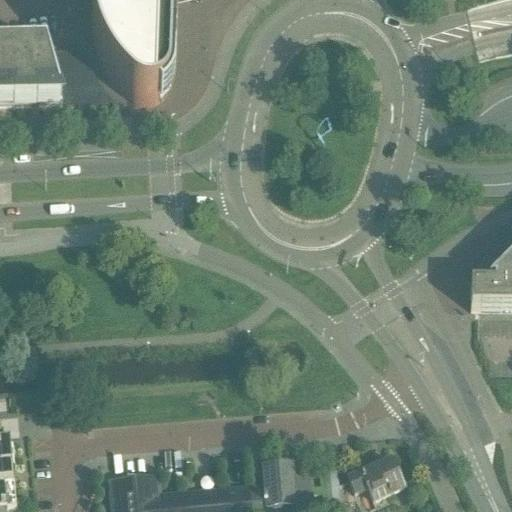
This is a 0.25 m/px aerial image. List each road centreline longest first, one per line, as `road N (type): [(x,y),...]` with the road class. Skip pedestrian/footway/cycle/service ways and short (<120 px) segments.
road 1 (residential): [(66,511),(60,459),(70,446),(329,426),(419,386)]
road 2 (secondary): [(509,511),(358,231)]
road 3 (tertiary): [(0,218),(243,199)]
road 4 (tertiary): [(240,158),(0,179)]
road 5 (secondary): [(320,14),(290,26),(267,51),(240,158)]
road 6 (secondary): [(306,251),(419,386)]
road 7 (secondary): [(419,386),(482,511)]
road 8 (residential): [(391,167),(511,178)]
road 9 (residential): [(511,113),(457,139),(399,127)]
